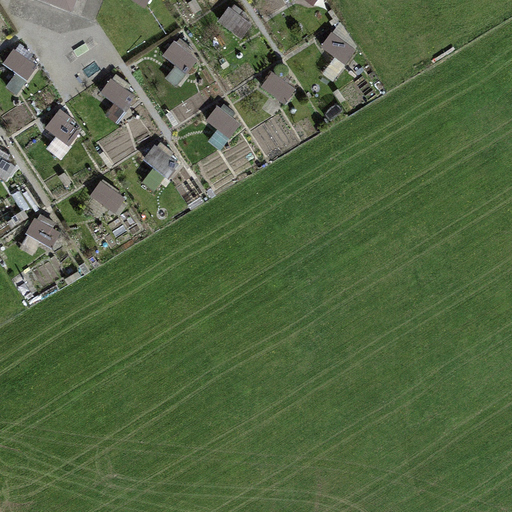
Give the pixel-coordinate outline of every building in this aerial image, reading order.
[(33,0),(71,15),(77,0),(33,0)] [(151,0),(129,0),(145,11),(151,0)] [(253,26),(228,10),(218,25),(242,41),(253,26)] [(356,52),(332,35),(322,50),(346,67),(356,52)] [(198,60),(173,44),(163,59),(187,75),(198,60)] [(37,69),(13,52),(3,67),(27,84),(37,69)] [(295,92),(271,75),(261,90),(285,107),(295,92)] [(134,99),(110,82),(99,97),(124,114),(134,99)] [(240,126),(216,109),(205,124),(230,141),(240,126)] [(79,132),(55,115),(44,130),(69,147),(79,132)] [(178,165),(154,148),(144,163),(168,180),(178,165)] [(15,170),(0,159),(0,181),(5,185),(15,170)] [(125,201),(101,184),(90,199),(115,216),(125,201)] [(60,237),(36,221),(25,236),(50,252),(60,237)]
